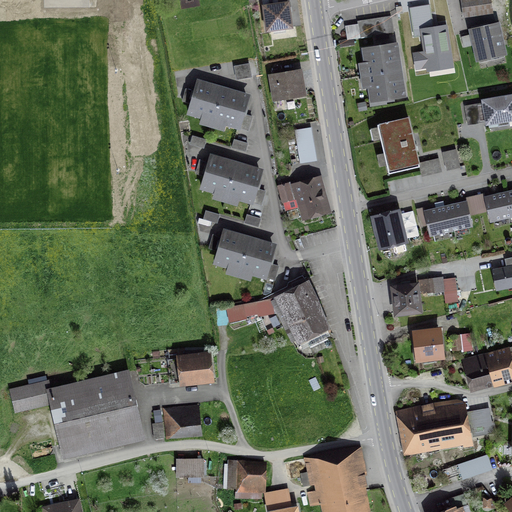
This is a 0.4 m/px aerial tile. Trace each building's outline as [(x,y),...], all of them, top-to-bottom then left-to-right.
[(278,0),(263,0),(267,32),(291,29),(288,3),(279,4),(278,0)] [(463,0),(466,16),(492,12),(490,0),(463,0)] [(390,16),(348,23),(350,39),(392,32),(390,16)] [(500,24),(470,31),(478,64),(507,58),(500,24)] [(447,26),(422,30),(425,52),(414,54),(417,69),(428,67),(428,71),(453,67),(447,26)] [(370,101),(403,96),(395,48),(363,53),(370,101)] [(249,62),(235,65),(237,78),(251,75),(249,62)] [(279,100),(305,97),(301,75),(276,78),(279,100)] [(247,101),(199,86),(189,116),(238,131),(243,113),(247,101)] [(491,125),(511,120),(511,99),(487,104),(491,125)] [(254,116),(243,113),(238,131),(233,148),(243,151),(254,116)] [(409,117),(378,124),(389,174),(420,167),(409,117)] [(309,127),(295,130),(301,161),(315,158),(309,127)] [(205,138),(192,135),(189,144),(202,148),(205,138)] [(258,173),(213,160),(205,189),(250,202),(258,173)] [(330,217),(318,179),(295,186),(307,224),(330,217)] [(491,220),(511,216),(506,193),(485,198),(491,220)] [(465,205),(446,209),(450,229),(469,226),(465,205)] [(433,233),(450,229),(446,209),(428,212),(433,233)] [(218,214),(205,210),(203,218),(216,221),(218,214)] [(399,213),(375,218),(381,246),(404,241),(399,213)] [(260,218),(247,214),(245,223),(257,226),(260,218)] [(273,248),(225,234),(217,263),(265,277),(273,248)] [(511,270),(496,273),(499,289),(511,287),(511,270)] [(442,278),(421,280),(423,293),(444,290),(442,278)] [(296,339),(324,326),(306,286),(278,299),(296,339)] [(418,289),(394,292),(397,319),(421,316),(418,289)] [(440,334),(416,336),(419,361),(443,359),(440,334)] [(460,335),(451,336),(454,350),(463,348),(460,335)] [(210,354),(177,357),(180,388),(213,385),(210,354)] [(511,361),(510,354),(467,366),(475,392),(511,381),(511,361)] [(50,380),(10,389),(16,412),(55,402),(68,456),(143,437),(126,370),(53,389),(50,380)] [(413,455),(468,445),(461,406),(405,417),(413,455)] [(486,408),(470,411),(475,435),(490,432),(486,408)] [(200,409),(164,412),(165,422),(166,437),(167,443),(203,440),(200,409)] [(165,422),(153,423),(154,438),(166,437),(165,422)] [(323,511),(350,511),(363,510),(350,447),(320,453),(311,457),(305,458),(308,472),(301,473),(303,486),(325,481),(327,488),(311,492),(313,505),(322,503),(323,511)] [(493,467),(488,449),(458,458),(463,476),(493,467)] [(238,460),(229,460),(228,488),(237,489),(237,494),(239,494),(238,504),(258,505),(258,498),(261,499),(262,468),(238,467),(238,460)] [(204,462),(177,462),(178,479),(205,479),(204,462)] [(273,492),(265,494),(268,511),(296,511),(296,508),(291,509),(289,499),(275,502),(273,492)]
